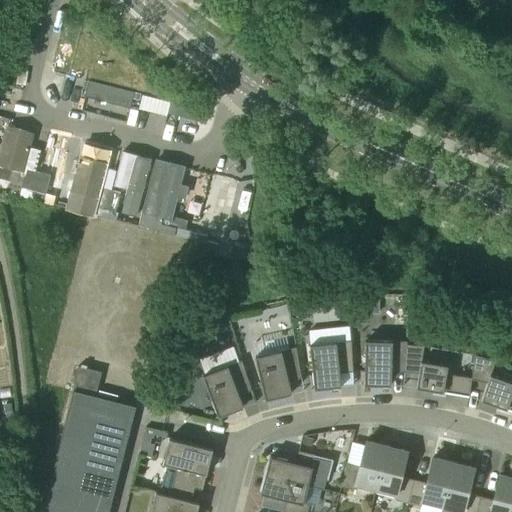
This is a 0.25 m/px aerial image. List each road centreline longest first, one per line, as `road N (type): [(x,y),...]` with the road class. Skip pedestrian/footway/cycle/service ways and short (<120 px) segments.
road 1 (tertiary): [(511,212),(366,148),(245,81)]
road 2 (residential): [(511,442),(433,419),(355,413),(241,438)]
road 3 (unclassified): [(30,111),(205,154),(217,145),(245,81)]
road 4 (tertiary): [(245,81),(145,0)]
